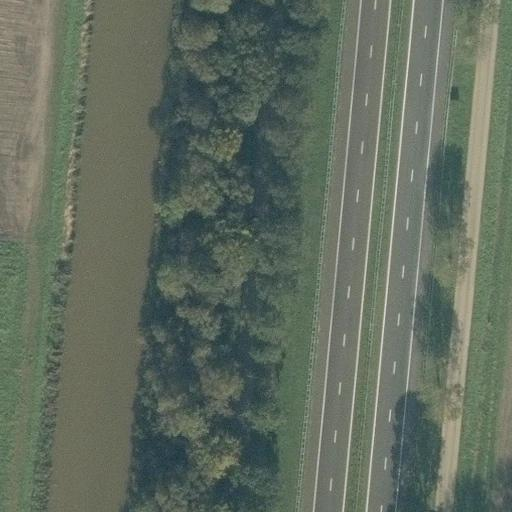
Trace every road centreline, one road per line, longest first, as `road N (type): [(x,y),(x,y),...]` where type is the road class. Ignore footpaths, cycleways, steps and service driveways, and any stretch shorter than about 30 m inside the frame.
road 1 (motorway): [(374,0),(326,511)]
road 2 (unclassified): [(444,511),(492,0)]
road 3 (unclassified): [(227,511),(275,0)]
road 4 (motorway): [(380,511),(427,0)]
